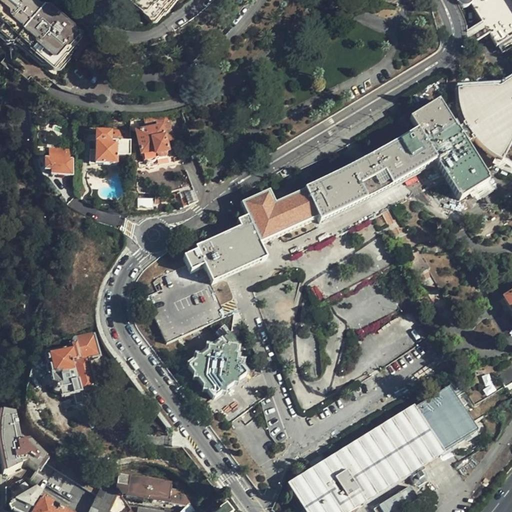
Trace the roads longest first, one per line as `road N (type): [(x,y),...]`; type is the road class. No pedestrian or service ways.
road 1 (residential): [(264,0),(194,70),(122,80),(112,92),(129,107),(209,93),(326,10),(393,24),(404,0)]
road 2 (tertiary): [(210,203),(436,61),(453,45),(455,29),(443,0)]
road 3 (tertiary): [(252,511),(121,338),(118,289),(148,247)]
road 4 (residential): [(98,0),(105,26),(129,39),(165,29),(198,0)]
